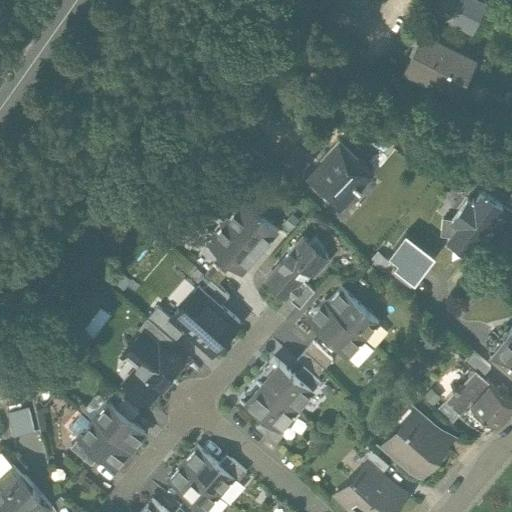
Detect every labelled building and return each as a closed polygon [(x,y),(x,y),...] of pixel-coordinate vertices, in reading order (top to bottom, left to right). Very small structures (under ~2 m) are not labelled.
[(315,0),(312,0),(300,19),(321,31),(333,9),(315,0)] [(371,5),(360,0),(337,0),(338,0),(366,15),(371,5)] [(445,0),(433,27),(472,45),(486,17),(469,9),(472,3),(466,0),(445,0)] [(425,51),(406,90),(408,92),(430,102),(433,97),(455,108),(458,109),(475,76),(425,51)] [(408,92),(402,104),(425,112),(430,102),(408,92)] [(430,102),(425,112),(450,119),(455,108),(433,97),(430,102)] [(338,149),(305,187),(340,217),(358,196),(359,196),(362,194),(361,193),(372,179),(338,149)] [(298,189),(314,171),(297,156),(281,174),(298,189)] [(447,244),(468,258),(479,242),(484,235),(502,209),(482,195),(474,207),(458,228),(447,244)] [(458,228),(474,207),(467,202),(451,223),(458,228)] [(225,228),(259,258),(277,237),(245,210),(237,219),(234,217),(225,228)] [(259,258),(225,228),(215,239),(217,241),(208,251),(240,279),(259,258)] [(484,235),(479,242),(484,246),(489,238),(484,235)] [(435,258),(406,236),(389,259),(398,266),(394,270),(395,271),(391,276),(410,290),(414,285),(414,286),(435,258)] [(289,299),(293,303),(305,289),(328,264),(323,254),(315,245),(310,251),(302,244),(266,285),(286,303),(289,299)] [(212,271),(204,280),(210,285),(216,290),(224,281),(212,271)] [(170,322),(169,323),(183,335),(212,361),(241,328),(221,310),(229,301),(216,290),(210,285),(202,294),(198,290),(170,322)] [(305,289),(293,303),(290,306),(300,315),(315,298),(305,289)] [(326,309),(363,341),(378,324),(342,292),(326,309)] [(363,341),(326,309),(324,307),(307,326),(346,361),(363,341)] [(148,322),(174,346),(183,335),(169,323),(170,322),(158,311),(148,322)] [(139,333),(142,335),(143,334),(164,353),(164,354),(166,355),(174,346),(148,322),(139,333)] [(503,345),(493,358),(511,373),(511,330),(501,343),(503,345)] [(127,353),(142,366),(124,387),(148,408),(182,369),(170,358),(164,359),(164,354),(164,353),(143,334),(142,335),(127,353)] [(302,372),(316,384),(332,366),(312,349),(296,367),(302,372)] [(463,365),(474,374),(475,372),(483,379),(491,371),(472,355),(463,365)] [(295,416),(313,397),(294,381),(273,362),(256,382),(295,416)] [(316,384),(302,372),(294,381),(313,397),(320,388),(316,384)] [(455,392),(444,404),(486,441),(511,412),(511,404),(483,379),(475,372),(474,374),(456,394),(455,392)] [(295,416),(256,382),(239,402),(263,423),(278,436),(295,416)] [(129,454),(144,437),(108,405),(93,422),(129,454)] [(22,415),(8,418),(13,439),(28,435),(22,415)] [(419,415),(389,448),(421,477),(451,443),(419,415)] [(129,454),(93,422),(78,439),(99,458),(114,471),(129,454)] [(278,436),(263,423),(255,432),(275,449),(283,440),(278,436)] [(99,458),(78,439),(70,448),(91,467),(99,458)] [(182,467),(219,499),(233,483),(234,482),(218,468),(196,449),(195,450),(196,451),(182,467)] [(360,461),(365,465),(366,464),(380,477),(381,476),(389,467),(369,451),(360,461)] [(218,468),(234,482),(238,485),(246,476),(226,459),(218,468)] [(13,466),(23,477),(27,472),(17,462),(13,466)] [(365,465),(335,500),(348,511),(350,511),(351,511),(352,511),(397,511),(408,500),(394,488),(391,491),(378,480),(380,477),(366,464),(365,465)] [(0,477),(0,482),(27,511),(44,511),(51,506),(23,477),(13,466),(0,477)] [(168,483),(167,484),(187,502),(199,511),(207,511),(219,499),(182,467),(168,483)] [(394,488),(381,476),(380,477),(378,480),(391,491),(394,488)] [(27,511),(0,482),(0,511),(27,511)] [(199,511),(187,502),(179,511),(180,511),(199,511)] [(162,511),(152,503),(143,511),(162,511)]
